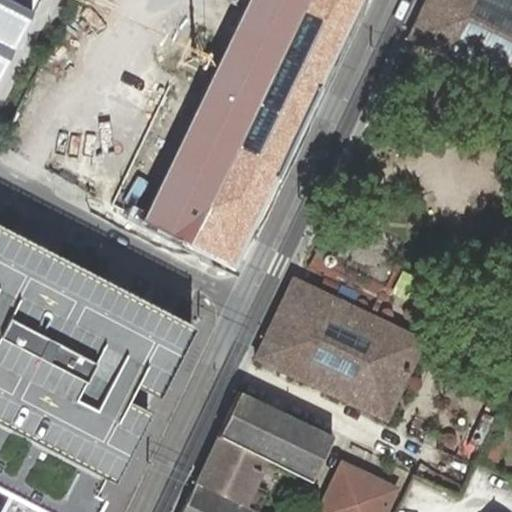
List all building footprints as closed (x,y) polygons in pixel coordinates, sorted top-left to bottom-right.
[(0,0),(0,48),(24,0),(0,0)] [(303,0),(244,0),(139,218),(186,243),(303,0)] [(360,0),(303,0),(186,243),(233,267),(276,176),(278,177),(320,87),(318,87),(360,0)] [(511,0),(424,0),(407,36),(511,86),(511,0)] [(404,241),(348,215),(331,252),(316,250),(312,258),(381,292),(404,241)] [(0,423),(99,475),(110,481),(146,410),(123,398),(130,383),(154,395),(190,325),(169,314),(171,312),(147,299),(123,287),(122,290),(41,247),(43,244),(29,237),(16,230),(15,234),(0,226),(0,423)] [(423,341),(292,277),(253,357),(385,420),(423,341)] [(311,481),(333,436),(238,391),(217,435),(266,459),(311,481)] [(0,511),(93,511),(102,497),(91,492),(99,475),(0,423),(0,511)] [(505,440),(488,432),(474,462),(491,470),(505,440)] [(243,505),(266,459),(217,435),(195,480),(227,497),(243,505)] [(341,465),(318,511),(383,511),(394,489),(341,465)] [(220,511),(227,497),(195,480),(179,511),(220,511)] [(256,511),(243,505),(227,497),(220,511),(256,511)]
